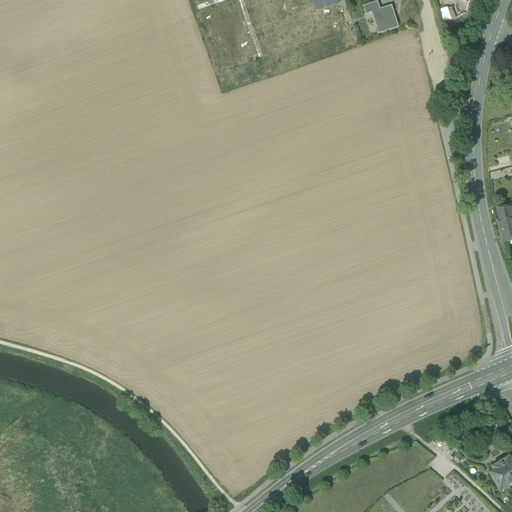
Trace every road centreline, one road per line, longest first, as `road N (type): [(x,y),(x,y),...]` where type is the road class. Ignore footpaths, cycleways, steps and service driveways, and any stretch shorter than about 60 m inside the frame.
road 1 (tertiary): [(491,31),(474,110),(473,174),(511,334)]
road 2 (secondary): [(511,369),(320,461),(254,511)]
